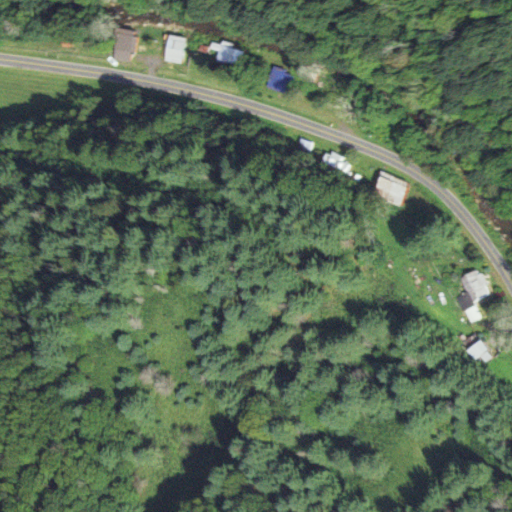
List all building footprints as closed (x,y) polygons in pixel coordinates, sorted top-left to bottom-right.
[(131,61),(131,30),(111,30),(111,61),(131,61)] [(177,64),(183,39),(167,35),(161,61),(177,64)] [(237,47),(214,49),(216,66),(239,64),(237,47)] [(291,81),(281,78),(282,71),(270,68),(266,86),(289,92),(291,81)] [(407,185),(380,173),(370,196),(397,208),(407,185)] [(474,360),(486,350),(477,340),(466,350),(474,360)]
